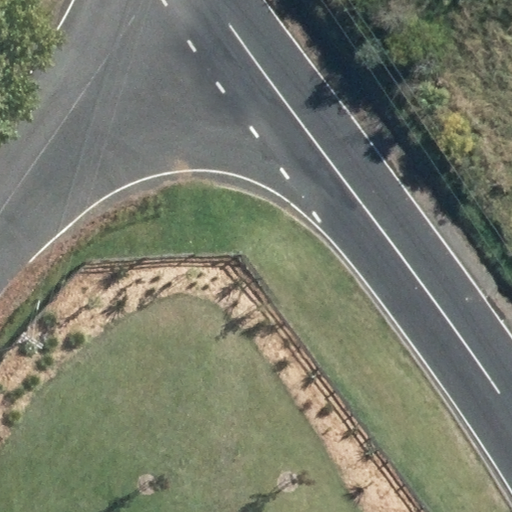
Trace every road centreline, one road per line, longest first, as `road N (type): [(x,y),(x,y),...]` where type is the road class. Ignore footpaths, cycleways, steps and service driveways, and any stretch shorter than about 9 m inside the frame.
road 1 (unclassified): [(511,415),(211,0)]
road 2 (unclassified): [(0,233),(155,0)]
